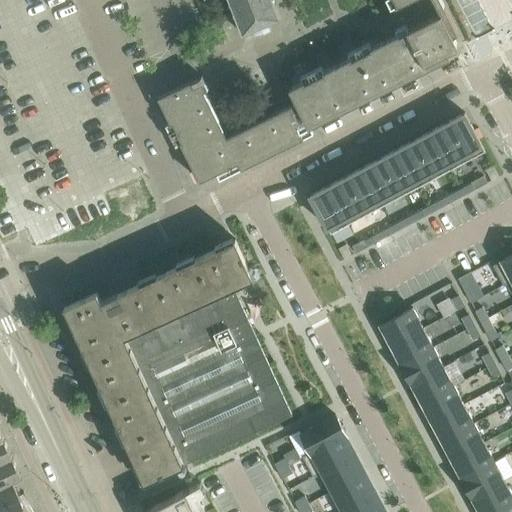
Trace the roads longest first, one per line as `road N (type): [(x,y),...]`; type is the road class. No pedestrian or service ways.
road 1 (residential): [(418,511),(248,190)]
road 2 (residential): [(482,71),(248,190)]
road 3 (tertiary): [(0,331),(91,511)]
road 4 (residential): [(185,218),(93,264),(55,265),(0,285)]
road 5 (residential): [(164,0),(192,63),(127,95)]
road 6 (residential): [(185,218),(127,95)]
